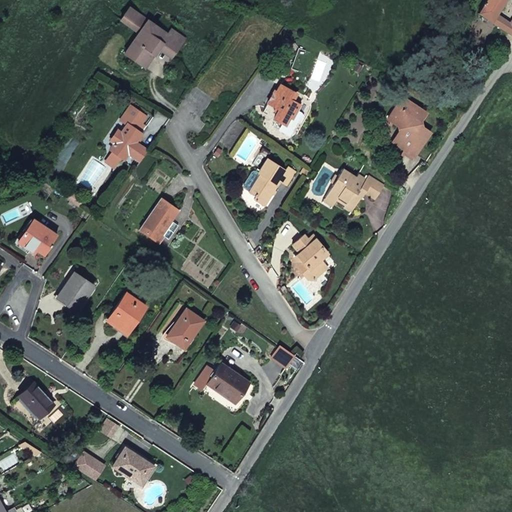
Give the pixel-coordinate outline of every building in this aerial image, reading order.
[(511,0),(484,0),(475,14),(497,26),(501,17),(496,15),(505,0),(511,0)] [(129,24),(137,13),(128,7),(120,19),(129,24)] [(139,32),(146,20),(139,15),(131,26),(139,32)] [(497,26),(511,35),(511,17),(509,22),(501,17),(497,26)] [(175,52),(184,38),(171,28),(166,33),(146,20),(139,32),(124,53),(140,65),(150,52),(153,54),(157,48),(160,43),(175,52)] [(171,57),(175,52),(160,43),(157,48),(171,57)] [(292,47),(288,68),(302,71),(306,50),(292,47)] [(426,56),(443,62),(446,53),(431,47),(426,56)] [(294,93),(281,84),(277,92),(274,91),(268,101),(276,106),(279,108),(278,111),(274,118),(284,123),(289,117),(291,118),(295,110),(299,104),(291,100),(294,93)] [(392,144),(413,157),(428,134),(421,130),(420,123),(424,115),(402,99),(388,122),(397,127),(399,133),(392,144)] [(124,158),(127,154),(135,142),(140,135),(136,130),(141,123),(146,117),(132,106),(128,113),(125,111),(120,120),(127,124),(121,133),(114,144),(110,150),(124,158)] [(289,117),(284,123),(280,129),(287,133),(292,128),(296,120),(300,120),(302,116),(300,113),(295,110),(291,118),(289,117)] [(136,130),(140,135),(147,125),(141,123),(136,130)] [(109,140),(114,144),(121,133),(116,130),(109,140)] [(140,162),(148,151),(135,142),(127,154),(140,162)] [(285,184),(293,170),(287,166),(283,171),(266,159),(258,173),(260,173),(248,192),(258,198),(255,200),(263,205),(278,180),(285,184)] [(374,198),(383,186),(367,174),(365,178),(357,173),(355,177),(342,168),(337,175),(334,174),(330,182),(332,183),(325,194),(335,200),(336,198),(345,204),(348,200),(355,204),(363,191),(374,198)] [(243,189),(248,192),(260,173),(258,173),(254,171),(249,172),(241,184),(243,189)] [(71,191),(67,198),(79,206),(84,199),(71,191)] [(177,209),(160,198),(137,230),(158,244),(163,237),(159,235),(177,209)] [(32,220),(15,242),(26,250),(30,246),(36,251),(42,256),(48,247),(46,246),(54,235),(32,220)] [(306,239),(293,245),(299,254),(302,257),(296,261),(296,267),(303,277),(310,277),(310,280),(312,280),(313,274),(318,273),(324,268),(322,265),(319,263),(320,259),(325,254),(310,236),(306,239)] [(30,246),(26,250),(33,254),(36,251),(30,246)] [(329,258),(325,254),(320,259),(319,263),(322,265),(329,258)] [(91,285),(74,273),(70,279),(66,279),(57,293),(67,300),(66,304),(74,310),(91,285)] [(105,319),(125,331),(144,305),(125,292),(114,308),(105,319)] [(67,300),(57,293),(54,297),(66,304),(67,300)] [(173,342),(182,347),(201,320),(184,308),(168,332),(176,336),(173,342)] [(176,336),(168,332),(164,337),(173,342),(176,336)] [(205,382),(234,402),(247,384),(218,364),(205,382)] [(37,417),(51,404),(33,383),(17,396),(37,417)] [(139,484),(151,466),(122,448),(110,467),(139,484)]
